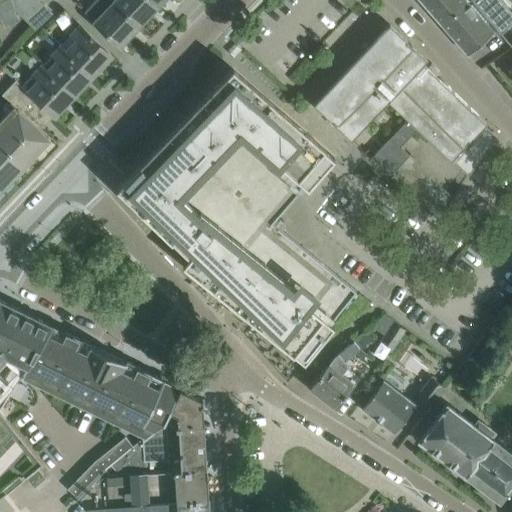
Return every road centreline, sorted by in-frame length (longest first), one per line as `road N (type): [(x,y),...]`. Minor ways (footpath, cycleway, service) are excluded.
road 1 (residential): [(214,373),(455,511)]
road 2 (residential): [(70,175),(208,329),(214,373)]
road 3 (residential): [(214,373),(0,266)]
road 4 (tertiary): [(70,175),(232,0)]
road 5 (residential): [(511,125),(392,0)]
